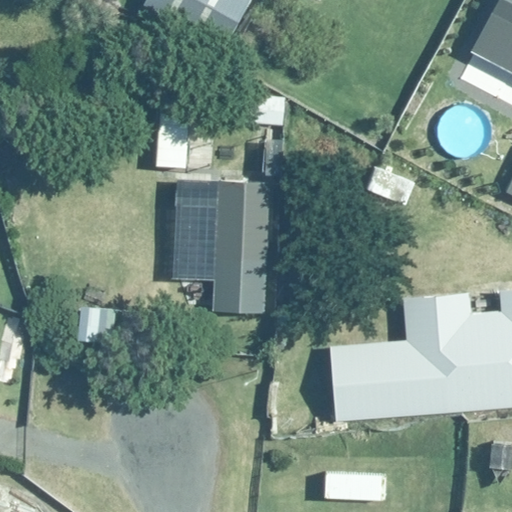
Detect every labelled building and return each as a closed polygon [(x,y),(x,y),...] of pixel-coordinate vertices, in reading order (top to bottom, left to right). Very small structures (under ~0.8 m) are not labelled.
[(253,0),(136,0),(222,52),(253,0)] [(511,0),(492,0),(468,46),(511,69),(511,0)] [(275,89),(207,88),(207,123),(274,125),(275,89)] [(194,97),(154,95),(151,163),(191,165),(194,97)] [(415,179),(374,158),(360,187),(400,208),(415,179)] [(511,165),(500,188),(511,193),(511,165)] [(269,175),(173,171),(168,276),(206,277),(205,308),(263,310),(269,175)] [(325,344),(331,415),(511,400),(511,282),(497,284),(499,306),(470,308),(469,289),(400,294),(403,338),(325,344)]
